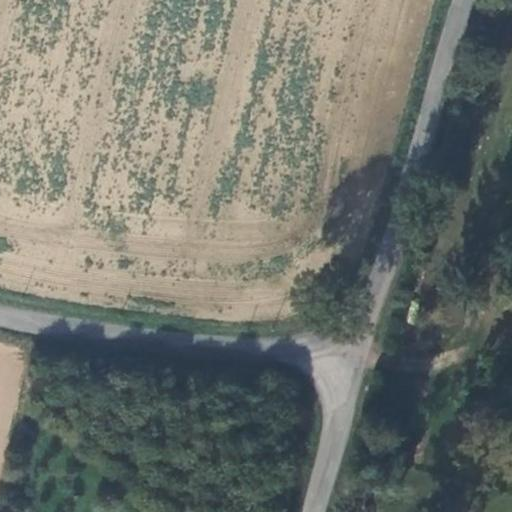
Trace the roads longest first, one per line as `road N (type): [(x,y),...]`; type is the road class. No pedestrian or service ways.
road 1 (unclassified): [(0,308),(299,360),(354,340)]
road 2 (unclassified): [(354,340),(461,0)]
road 3 (unclassified): [(302,511),(354,340)]
